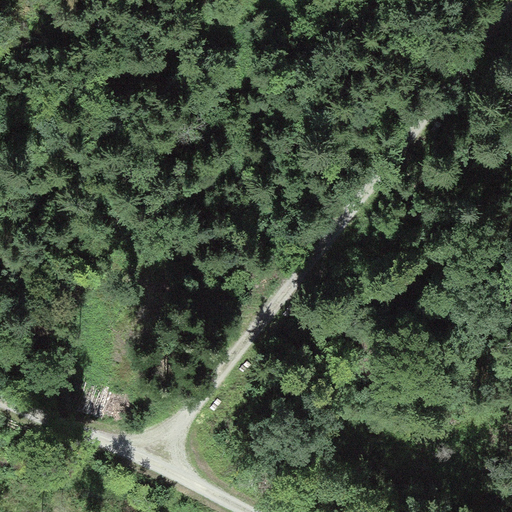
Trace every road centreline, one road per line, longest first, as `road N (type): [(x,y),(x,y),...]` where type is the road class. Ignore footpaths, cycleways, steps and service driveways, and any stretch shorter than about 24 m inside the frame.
road 1 (track): [(143,453),(511,12)]
road 2 (track): [(256,511),(0,393)]
